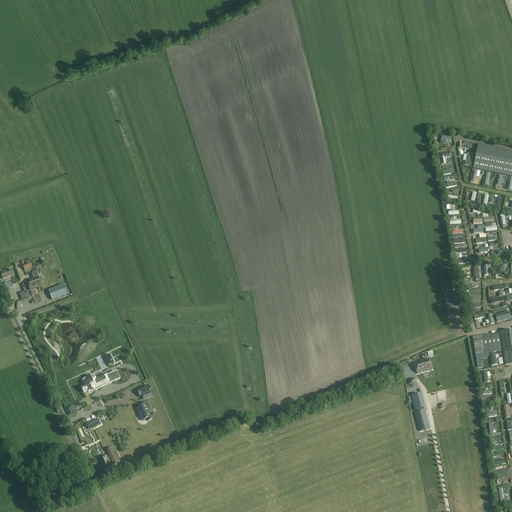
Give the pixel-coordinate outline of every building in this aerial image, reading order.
[(473,167),(511,175),(511,149),(478,143),(473,167)] [(449,152),(439,154),(441,165),(446,164),(445,158),(450,157),(449,152)] [(25,270),(32,268),(30,262),(23,265),(25,270)] [(504,276),(506,271),(504,270),(505,266),(498,264),(497,268),(498,269),(497,274),(504,276)] [(14,275),(12,269),(0,274),(2,279),(14,275)] [(463,271),(459,272),(461,280),(465,279),(470,278),(469,274),(464,275),(463,271)] [(38,287),(34,278),(26,281),(30,291),(38,287)] [(49,291),(52,300),(67,294),(63,285),(49,291)] [(508,312),(495,316),(497,322),(510,318),(508,312)] [(511,331),(500,333),(505,365),(511,364),(511,331)] [(475,355),(501,351),(499,333),(473,337),(475,355)] [(84,353),(73,358),(79,372),(92,367),(88,355),(85,356),(84,353)] [(423,360),(415,362),(418,374),(432,370),(429,359),(427,359),(426,354),(422,355),(423,360)] [(101,385),(108,382),(118,378),(115,372),(96,381),(94,376),(87,379),(88,381),(84,383),(85,386),(81,388),(84,393),(87,391),(88,392),(88,391),(88,392),(95,389),(95,388),(101,385)] [(147,386),(137,390),(139,396),(145,393),(147,397),(151,395),(147,386)] [(425,408),(421,394),(412,396),(416,411),(425,408)] [(142,406),(137,409),(140,416),(142,416),(144,420),(151,417),(149,411),(150,411),(146,403),(141,405),(142,406)] [(429,430),(424,413),(415,415),(419,433),(429,430)] [(157,417),(141,423),(145,434),(161,428),(157,417)] [(97,418),(86,424),(89,430),(100,424),(97,418)] [(121,428),(123,433),(142,427),(141,422),(121,428)] [(112,457),(114,456),(110,449),(106,451),(105,452),(104,451),(96,456),(103,471),(111,467),(110,463),(114,461),(112,457)] [(124,464),(136,458),(132,451),(121,458),(124,464)]
